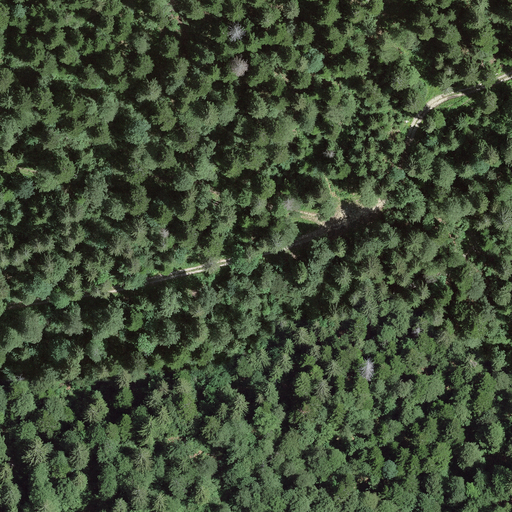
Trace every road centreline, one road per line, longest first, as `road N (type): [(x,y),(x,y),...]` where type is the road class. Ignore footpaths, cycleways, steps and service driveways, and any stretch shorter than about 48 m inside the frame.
road 1 (track): [(385,201),(308,238),(0,310)]
road 2 (track): [(385,201),(422,106),(497,53),(511,55)]
